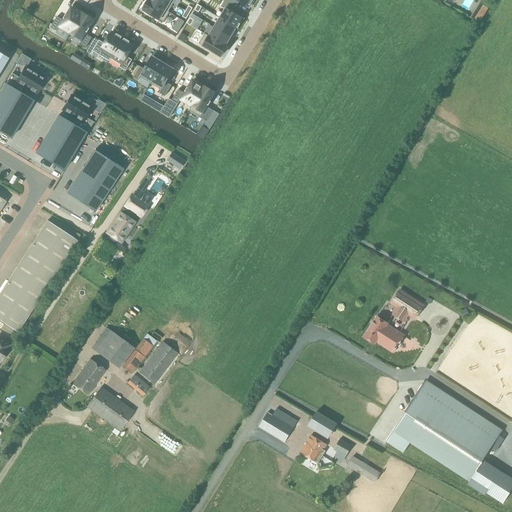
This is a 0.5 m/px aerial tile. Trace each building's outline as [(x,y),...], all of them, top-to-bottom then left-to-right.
[(144,8),(143,10),(159,20),(165,10),(149,0),(148,0),(144,7),(144,8)] [(167,0),(149,0),(165,10),(170,2),(167,0)] [(226,8),(220,18),(236,28),(237,29),(241,23),(239,22),(242,18),(232,12),(236,7),(225,0),(221,6),(226,8)] [(488,8),(479,3),(470,18),(479,23),(488,8)] [(215,19),(218,11),(209,7),(205,16),(215,19)] [(57,16),(50,27),(56,31),(60,26),(71,33),(82,14),(81,13),(73,8),(73,9),(71,8),(67,15),(66,14),(63,20),(57,16)] [(82,14),(71,33),(82,39),(79,45),(85,48),(92,37),(86,34),(90,28),(89,28),(93,20),(89,17),(89,16),(84,13),(84,14),(82,13),(82,14)] [(179,18),(173,29),(178,32),(184,21),(179,18)] [(220,18),(214,27),(230,37),(236,28),(220,18)] [(211,30),(196,21),(185,37),(195,44),(200,36),(205,39),(211,30)] [(214,27),(208,38),(224,48),(230,37),(214,27)] [(92,52),(98,56),(101,51),(111,57),(123,38),(121,38),(121,37),(114,33),(113,33),(112,32),(107,39),(105,43),(104,45),(99,42),(92,52)] [(95,38),(87,51),(91,54),(99,40),(95,38)] [(123,38),(111,57),(122,63),(119,68),(124,72),(125,70),(131,61),(126,58),(127,56),(129,52),(133,45),(132,44),(124,39),(123,38)] [(199,43),(196,49),(206,55),(210,50),(221,57),(224,51),(223,50),(224,48),(208,38),(203,46),(199,43)] [(0,53),(0,73),(9,59),(0,53)] [(139,66),(133,77),(138,80),(141,75),(152,81),(163,63),(162,62),(162,61),(154,57),(152,56),(148,64),(148,63),(145,67),(146,67),(145,69),(139,66)] [(163,63),(152,81),(162,88),(159,93),(165,96),(171,85),(166,82),(167,80),(167,81),(170,77),(169,76),(174,69),(172,68),(165,63),(164,64),(163,63)] [(11,73),(5,83),(19,91),(23,84),(36,92),(44,78),(24,66),(17,77),(11,73)] [(178,89),(172,100),(178,104),(181,99),(192,105),(203,87),(202,86),(195,81),(194,82),(193,81),(188,88),(187,87),(184,93),(178,89)] [(5,83),(0,92),(0,131),(10,138),(33,100),(5,83)] [(203,87),(192,105),(204,112),(201,118),(207,121),(213,110),(208,107),(211,101),(210,101),(215,93),(210,90),(210,89),(205,86),(205,87),(204,86),(203,87)] [(72,94),(65,105),(79,114),(74,121),(76,122),(87,129),(92,121),(85,117),(92,106),(72,94)] [(144,94),(140,100),(160,112),(164,106),(144,94)] [(58,116),(34,153),(62,169),(85,132),(58,116)] [(202,126),(197,134),(203,138),(208,130),(202,126)] [(94,150),(66,192),(94,211),(122,168),(94,150)] [(171,152),(166,161),(180,170),(185,161),(171,152)] [(141,216),(148,206),(132,196),(125,206),(141,216)] [(108,232),(121,241),(135,220),(129,215),(130,213),(124,209),(108,232)] [(0,320),(17,332),(77,241),(47,221),(0,292),(0,320)] [(385,278),(379,282),(385,291),(391,288),(385,278)] [(422,306),(398,291),(390,303),(397,307),(393,313),(403,320),(407,314),(414,318),(422,306)] [(444,315),(446,310),(433,304),(430,309),(444,315)] [(146,306),(141,310),(147,319),(152,315),(146,306)] [(390,351),(402,336),(376,316),(362,335),(372,343),(375,340),(390,351)] [(120,368),(134,347),(106,328),(92,349),(120,368)] [(131,374),(153,346),(156,341),(147,334),(122,367),(131,374)] [(10,344),(0,337),(0,361),(8,349),(7,348),(10,344)] [(154,384),(177,354),(162,343),(139,372),(154,384)] [(89,394),(105,370),(90,359),(72,383),(89,394)] [(143,396),(150,388),(134,374),(127,383),(143,396)] [(499,431),(425,382),(393,430),(503,502),(511,488),(511,479),(482,460),(490,448),(494,450),(502,437),(497,434),(499,431)] [(119,431),(133,411),(100,388),(86,407),(119,431)] [(285,441),(293,426),(268,411),(260,426),(285,441)] [(330,437),(338,425),(339,424),(317,411),(315,413),(309,424),(330,437)] [(116,448),(121,440),(112,433),(107,441),(116,448)] [(318,463),(325,451),(324,450),(327,444),(312,435),(301,452),(318,463)] [(346,456),(352,447),(340,439),(334,449),(346,456)] [(171,445),(168,452),(176,455),(179,449),(171,445)] [(380,473),(353,456),(346,468),(355,474),(357,472),(374,482),(380,473)]
